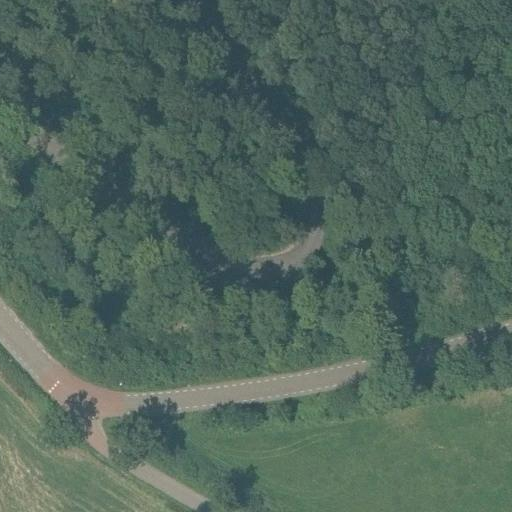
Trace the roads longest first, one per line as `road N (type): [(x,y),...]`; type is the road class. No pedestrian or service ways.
road 1 (tertiary): [(0,114),(191,247),(252,268),(298,258),(313,235),(306,186),(196,0)]
road 2 (tertiary): [(82,397),(144,403),(295,384),(511,331)]
road 3 (unclassified): [(212,511),(100,445),(82,397)]
